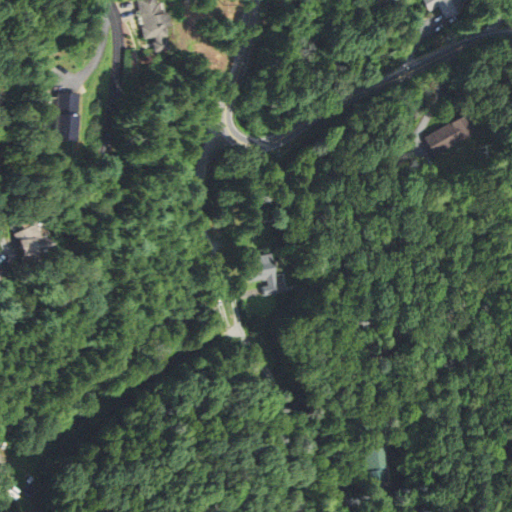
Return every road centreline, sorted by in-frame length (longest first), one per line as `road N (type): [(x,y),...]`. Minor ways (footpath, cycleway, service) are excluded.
road 1 (residential): [(108,0),(118,58),(91,287),(73,329),(0,426)]
road 2 (tertiary): [(511,34),(353,94),(281,141),(256,146),(231,133),(226,115),(255,0)]
road 3 (residential): [(227,124),(205,163),(203,226),(243,332),(294,425)]
